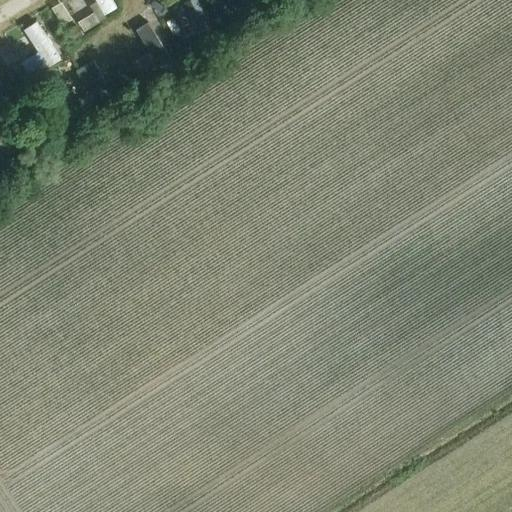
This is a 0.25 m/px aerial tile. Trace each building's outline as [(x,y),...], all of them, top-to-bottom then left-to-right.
[(118,9),(112,0),(96,0),(105,16),(118,9)] [(194,0),(190,0),(177,8),(191,32),(208,23),(194,0)] [(217,0),(227,14),(234,9),(228,0),(217,0)] [(237,0),(244,11),(262,0),(237,0)] [(151,53),(126,68),(135,81),(172,57),(149,21),(135,30),(151,53)] [(42,30),(18,44),(24,54),(35,47),(41,58),(54,51),(42,30)] [(193,34),(182,40),(190,54),(193,52),(201,47),(193,34)] [(94,60),(76,69),(90,96),(107,87),(94,60)]
